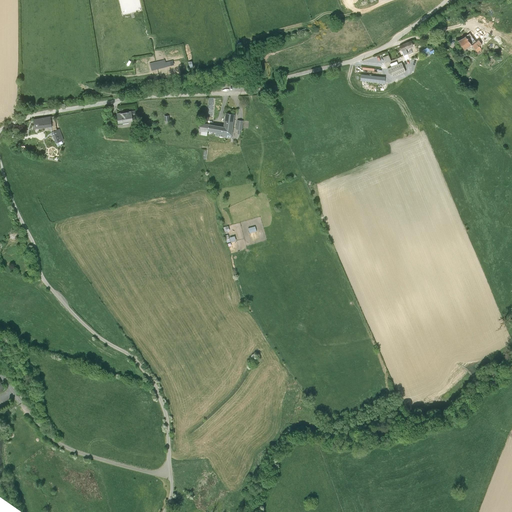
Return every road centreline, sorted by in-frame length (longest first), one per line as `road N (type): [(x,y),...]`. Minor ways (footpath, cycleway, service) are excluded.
road 1 (unclassified): [(456,0),(378,58),(329,74),(248,92),(71,108),(0,130)]
road 2 (unclassified): [(0,162),(52,292),(153,380),(171,482),(163,511)]
